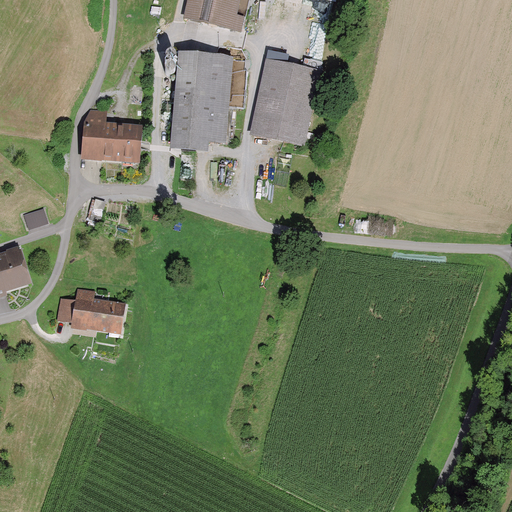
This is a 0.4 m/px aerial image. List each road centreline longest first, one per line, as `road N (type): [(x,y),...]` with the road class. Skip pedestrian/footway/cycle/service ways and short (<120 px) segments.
road 1 (residential): [(511,252),(321,236),(161,196),(74,189)]
road 2 (unclassified): [(511,299),(424,511)]
road 3 (residential): [(74,189),(76,146),(111,37),(113,0)]
road 4 (residential): [(74,189),(48,289),(27,312),(0,319)]
